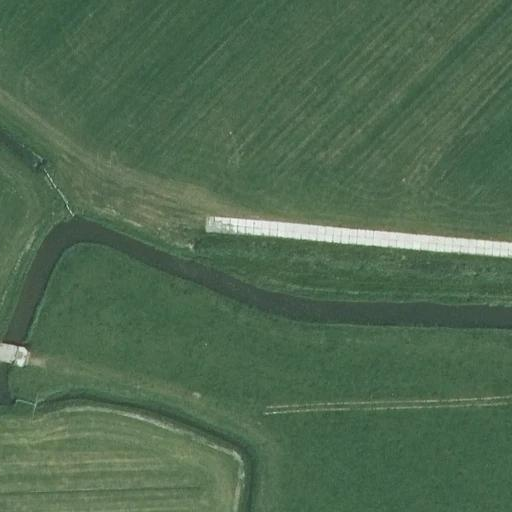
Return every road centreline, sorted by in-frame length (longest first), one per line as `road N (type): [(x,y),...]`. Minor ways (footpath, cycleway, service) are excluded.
road 1 (track): [(0,352),(231,415),(272,455),(280,511)]
road 2 (track): [(231,415),(511,400)]
